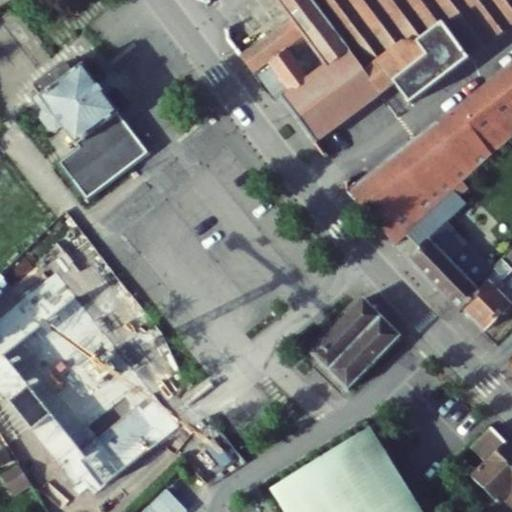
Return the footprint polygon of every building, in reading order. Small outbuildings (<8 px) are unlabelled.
[(511,0),(210,0),(219,11),(224,11),(240,0),(286,0),(305,25),(302,27),(318,50),(335,73),(340,80),(325,91),(319,83),(313,76),(299,86),(288,71),(271,82),(285,102),(299,104),(332,150),(405,98),(420,118),(511,47),(511,0)] [(318,50),(302,27),(255,61),(271,82),(288,71),(299,86),(313,76),(302,62),(318,50)] [(126,119),(78,52),(32,85),(38,94),(25,103),(51,140),(64,130),(80,152),(82,154),(64,167),(91,204),(152,160),(133,133),(130,135),(121,123),(126,119)] [(327,77),(319,83),(325,91),(340,80),(335,73),(328,79),(327,77)] [(511,90),(371,199),(417,249),(427,239),(454,213),(511,156),(511,90)] [(506,263),(454,213),(427,239),(441,252),(430,263),(475,311),(477,310),(503,283),(494,275),(506,263)] [(64,313),(57,303),(68,294),(98,270),(81,249),(0,313),(0,390),(11,405),(22,396),(87,477),(153,424),(64,313)] [(511,316),(511,256),(506,263),(494,275),(503,283),(477,310),(498,331),(511,316)] [(68,294),(57,303),(64,313),(76,304),(68,294)] [(364,304),(308,360),(343,395),(399,340),(364,304)] [(511,511),(511,428),(507,423),(488,446),(501,458),(484,477),(508,501),(498,511),(511,511)] [(444,511),(390,426),(280,495),(290,511),(444,511)] [(47,484),(34,463),(15,475),(28,496),(47,484)]
